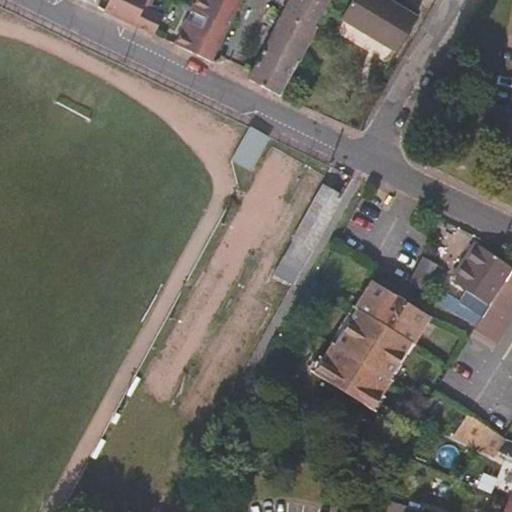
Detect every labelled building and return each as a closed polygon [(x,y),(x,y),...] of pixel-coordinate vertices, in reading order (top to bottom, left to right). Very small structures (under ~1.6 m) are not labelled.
[(107,0),(104,9),(153,34),(162,15),(147,8),(151,0),(107,0)] [(237,0),(191,0),(173,43),(211,61),(214,55),(213,54),(237,0)] [(285,0),(247,79),(280,95),(297,59),(300,60),(316,27),(314,25),(325,0),(285,0)] [(397,49),(417,16),(391,0),(351,0),(342,16),(397,49)] [(220,58),(214,55),(211,61),(217,65),(220,58)] [(456,135),(459,118),(438,113),(434,129),(456,135)] [(234,161),(246,167),(256,149),(264,153),(272,139),(253,128),(234,161)] [(253,171),(264,153),(256,149),(246,167),(253,171)] [(341,196),(321,185),(291,238),(311,249),(341,196)] [(311,249),(291,238),(277,264),(297,275),(311,249)] [(456,266),(463,271),(479,245),(473,241),(456,266)] [(461,316),(465,308),(481,317),(511,269),(511,266),(479,245),(463,271),(455,285),(465,291),(460,301),(437,288),(431,299),(436,302),(461,316)] [(434,266),(421,259),(406,285),(419,293),(434,266)] [(475,325),(472,330),(498,346),(511,322),(511,269),(481,317),(465,308),(461,316),(475,325)] [(412,338),(414,340),(430,312),(369,278),(353,305),(357,308),(336,345),(333,343),(317,373),(377,407),(394,377),(391,375),(412,338)] [(330,340),(333,343),(336,345),(357,308),(353,305),(349,304),(330,340)] [(418,343),(414,340),(412,338),(391,375),(394,377),(398,379),(418,343)] [(455,430),(488,451),(501,433),(467,412),(455,430)] [(494,455),(505,436),(501,433),(488,451),(494,455)] [(411,511),(368,498),(360,511),(362,511),(411,511)]
